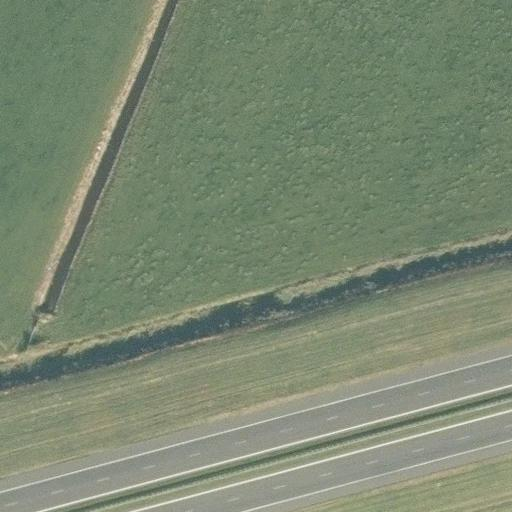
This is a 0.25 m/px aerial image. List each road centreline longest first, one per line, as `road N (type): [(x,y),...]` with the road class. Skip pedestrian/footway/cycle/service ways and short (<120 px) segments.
road 1 (motorway): [(511,370),(0,508)]
road 2 (motorway): [(191,511),(511,426)]
